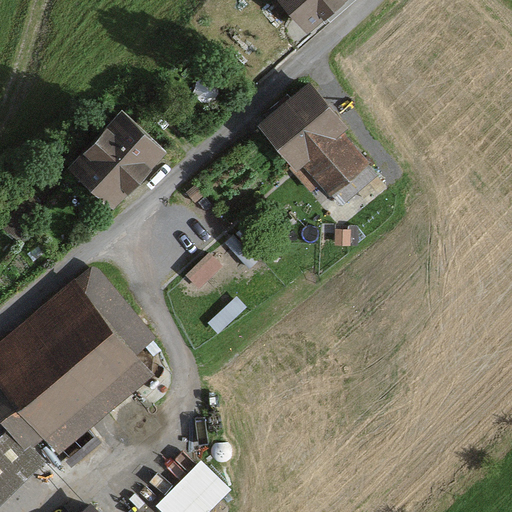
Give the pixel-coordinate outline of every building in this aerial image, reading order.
[(280,0),(308,31),(344,0),(280,0)] [(371,163),(346,132),(351,128),(313,81),(260,123),(299,170),(308,163),(333,194),(371,163)] [(114,209),(169,149),(123,107),(68,167),(114,209)] [(403,181),(418,169),(397,143),(382,155),(403,181)] [(60,456),(157,376),(137,352),(154,338),(94,266),(0,344),(0,421),(9,433),(0,441),(0,505),(44,463),(27,446),(41,434),(60,456)] [(202,451),(154,497),(169,511),(201,511),(233,482),(202,451)] [(106,511),(90,494),(70,511),(106,511)]
